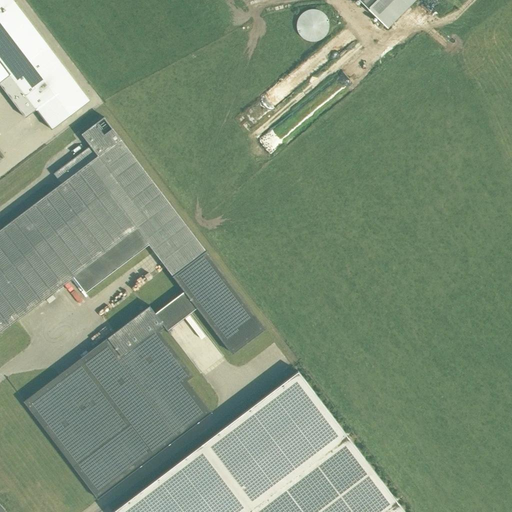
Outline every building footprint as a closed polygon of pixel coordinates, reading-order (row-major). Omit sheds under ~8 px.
[(362,0),(387,25),(412,0),(362,0)] [(326,17),(323,13),(320,11),(318,10),(315,10),(313,9),(310,9),(308,10),(306,11),(303,13),(301,14),(299,16),(298,19),(297,21),(296,24),(296,27),(297,29),(297,32),(299,35),(301,37),(304,40),(307,41),(310,42),(315,42),(319,41),(323,38),(326,36),(328,30),(329,26),(328,21),(326,17)] [(359,25),(367,26),(368,17),(360,17),(359,25)] [(50,126),(88,98),(46,44),(0,79),(0,83),(24,115),(35,106),(50,126)] [(345,78),(356,74),(351,63),(341,67),(345,78)] [(53,174),(61,184),(0,230),(0,331),(73,276),(85,292),(149,244),(185,291),(155,313),(149,305),(149,306),(25,401),(24,401),(98,498),(97,498),(98,499),(211,412),(186,380),(192,376),(159,331),(165,327),(171,334),(168,329),(197,307),(232,353),(264,328),(104,117),(82,134),(91,145),(53,174)] [(404,511),(297,371),(111,511),(404,511)]
